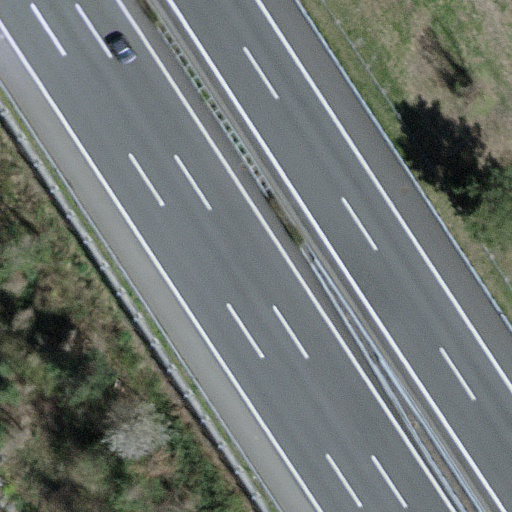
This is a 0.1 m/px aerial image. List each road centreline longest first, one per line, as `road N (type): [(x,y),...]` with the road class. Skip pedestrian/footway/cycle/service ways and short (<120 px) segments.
road 1 (motorway): [(53,0),(389,511)]
road 2 (motorway): [(511,451),(214,0)]
